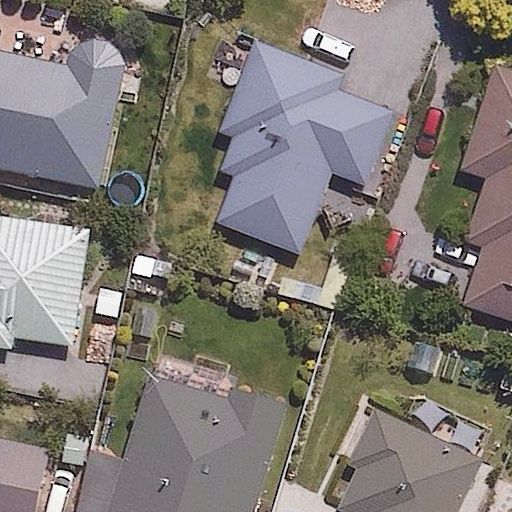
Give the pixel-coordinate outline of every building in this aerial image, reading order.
[(73,63),(0,47),(0,33),(3,18),(0,17),(0,163),(103,186),(134,50),(79,38),(73,63)] [(348,66),(256,37),(215,163),(236,170),(218,224),(305,252),(331,169),(372,183),(399,99),(343,81),(348,66)] [(511,70),(492,64),(461,171),(482,177),(465,236),(488,243),(471,303),(511,315),(511,70)] [(0,234),(0,344),(21,347),(22,337),(80,343),(92,223),(2,214),(0,234)] [(263,511),(292,399),(157,366),(133,460),(96,451),(80,511),(263,511)] [(455,511),(478,460),(371,413),(330,508),(338,511),(455,511)] [(0,431),(0,511),(41,511),(55,442),(0,431)]
